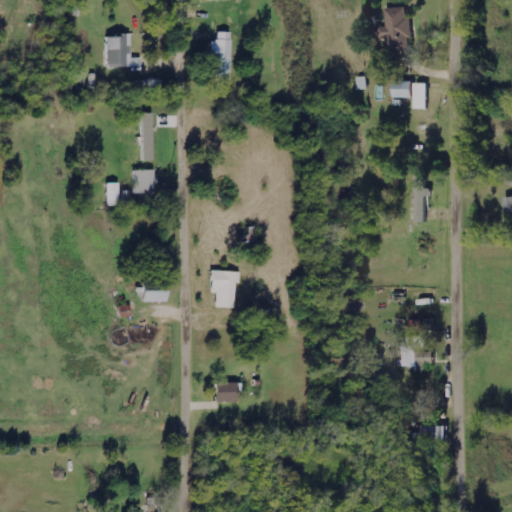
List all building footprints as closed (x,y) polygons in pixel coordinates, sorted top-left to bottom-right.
[(411,17),(408,17),(408,8),(387,9),(388,28),(383,29),(383,40),(390,39),(390,51),(413,50),(411,17)] [(231,81),(230,33),(217,33),(217,41),(213,41),(213,82),(231,81)] [(132,36),(108,36),(108,66),(132,66),(132,36)] [(163,92),(163,81),(135,80),(135,92),(163,92)] [(416,83),(398,82),(397,99),(415,99),(416,83)] [(417,110),(429,110),(429,85),(417,85),(417,110)] [(144,161),(154,161),(153,114),(143,114),(144,161)] [(156,171),(135,170),(135,193),(155,193),(156,171)] [(428,197),(430,197),(429,176),(417,176),(418,224),(429,223),(428,197)] [(107,184),(108,207),(120,206),(119,184),(107,184)] [(235,309),(236,283),(240,283),(241,272),(212,271),(212,294),(217,294),(216,308),(235,309)] [(405,344),(406,373),(434,372),(433,353),(427,353),(426,323),(410,323),(411,343),(405,344)] [(217,384),(218,403),(242,402),(241,383),(217,384)]
